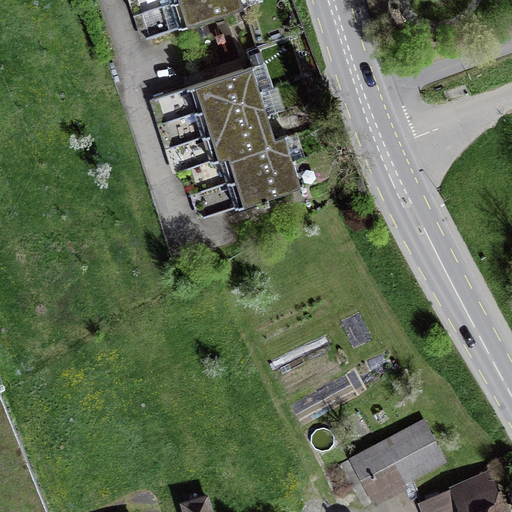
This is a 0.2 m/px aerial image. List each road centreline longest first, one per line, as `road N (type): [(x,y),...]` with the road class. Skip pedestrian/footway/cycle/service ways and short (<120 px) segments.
road 1 (primary): [(511,396),(383,150)]
road 2 (residential): [(113,0),(186,225)]
road 3 (primary): [(383,150),(332,0)]
road 4 (unclassified): [(383,150),(511,96)]
